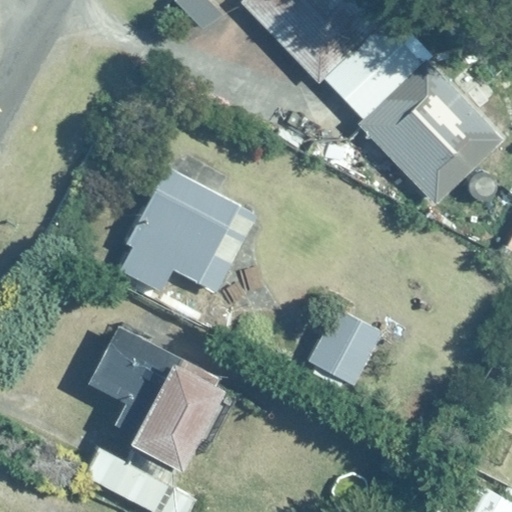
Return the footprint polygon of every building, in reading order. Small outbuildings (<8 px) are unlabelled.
[(386,13),(374,0),(241,0),(242,0),(316,80),(323,76),(341,95),(403,38),(381,18),(386,13)] [(403,38),(341,95),(363,115),(357,121),(436,202),(506,135),(429,55),(425,59),(403,38)] [(163,166),(111,266),(156,290),(169,266),(210,287),(249,211),(163,166)] [(498,184),(498,183),(498,182),(498,181),(497,180),(497,179),(497,178),(497,177),(496,177),(496,176),(495,175),(494,174),(494,173),(493,173),(492,172),(491,171),(490,171),(489,170),(488,170),(487,170),(486,170),(485,169),(484,169),(483,170),(482,170),(481,170),(480,170),(479,171),(478,171),(477,171),(476,172),(475,173),(474,174),(473,175),(472,176),(472,177),(471,178),(471,179),(471,180),(471,181),(471,182),(471,183),(471,184),(471,185),(471,186),(471,187),(472,188),(472,189),(472,190),(473,191),(473,192),(474,192),(475,193),(475,194),(476,194),(477,195),(478,195),(479,196),(480,196),(481,196),(482,196),(482,197),(483,197),(484,197),(485,197),(486,197),(487,196),(488,196),(489,196),(490,196),(490,195),(491,195),(492,194),(493,194),(493,193),(494,193),(494,192),(495,191),(496,190),(496,189),(497,188),(497,187),(498,186),(498,185),(498,184)] [(305,358),(309,360),(305,367),(332,384),(336,378),(340,380),(372,330),(337,307),(305,358)] [(222,378),(106,322),(78,380),(120,401),(110,423),(124,430),(121,437),(179,465),(195,432),(209,439),(221,413),(208,406),(222,378)] [(182,511),(192,494),(95,440),(77,472),(150,511),(182,511)] [(511,511),(511,503),(455,469),(429,511),(511,511)]
